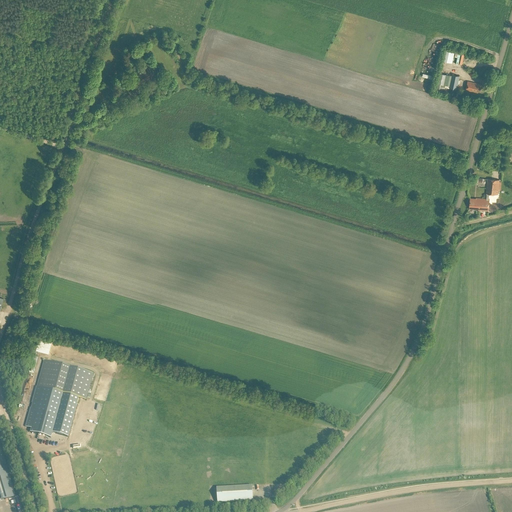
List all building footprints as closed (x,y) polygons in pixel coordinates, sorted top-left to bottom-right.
[(444,49),(442,61),(452,63),(455,51),(444,49)] [(141,59),(146,68),(154,64),(149,55),(141,59)] [(139,85),(153,78),(149,69),(146,70),(146,69),(134,75),(139,85)] [(444,85),(446,75),(440,74),(437,84),(444,85)] [(445,86),(449,87),(452,76),(446,75),(444,85),(445,86)] [(452,75),(452,76),(449,87),(449,88),(457,90),(460,76),(452,75)] [(480,91),(481,84),(468,82),(466,90),(478,93),(479,91),(480,91)] [(437,84),(435,83),(434,89),(444,91),(445,86),(444,85),(437,84)] [(500,180),(487,179),(486,194),(498,195),(500,180)] [(488,211),(489,199),(476,198),(476,200),(474,200),(474,198),(470,198),(469,208),(474,209),(475,210),(488,211)] [(36,349),(49,353),(52,342),(39,339),(36,349)] [(38,356),(34,355),(33,358),(34,358),(30,371),(34,372),(38,356)] [(42,389),(37,387),(26,427),(31,429),(30,433),(50,438),(51,434),(67,438),(78,399),(86,401),(93,374),(44,361),(38,383),(43,384),(42,389)] [(0,501),(15,498),(0,446),(0,501)] [(199,487),(199,482),(191,482),(191,494),(199,494),(199,490),(195,490),(195,487),(199,487)] [(252,486),(217,488),(218,504),(253,502),(252,486)] [(88,492),(89,500),(102,499),(102,493),(94,494),(93,491),(88,492)]
